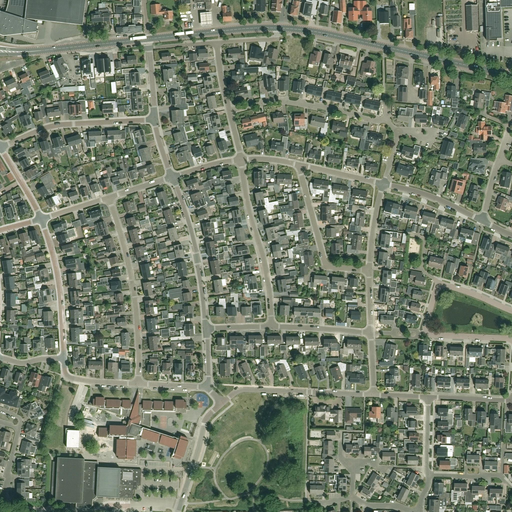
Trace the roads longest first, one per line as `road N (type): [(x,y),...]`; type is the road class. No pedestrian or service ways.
road 1 (primary): [(511,76),(302,30)]
road 2 (residential): [(137,384),(134,297),(108,198)]
road 3 (residential): [(271,326),(240,160)]
road 4 (residential): [(0,147),(49,127),(154,119)]
road 5 (residential): [(384,120),(285,101),(229,111)]
road 6 (residential): [(221,403),(245,389),(373,395)]
road 7 (residential): [(207,328),(196,253),(172,177)]
road 8 (residential): [(368,270),(325,266),(301,165)]
road 9 (residential): [(63,358),(59,288),(41,219)]
road 10 (unclassified): [(180,504),(41,511)]
road 11 (primary): [(148,39),(277,28)]
